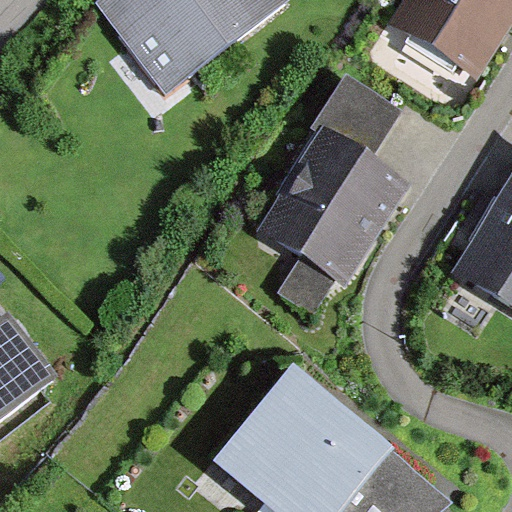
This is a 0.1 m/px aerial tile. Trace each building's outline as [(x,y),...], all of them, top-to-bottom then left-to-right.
[(106,0),(97,7),(127,47),(124,50),(160,98),(281,7),(275,0),(106,0)] [(467,76),(511,4),(511,0),(414,0),(395,31),(467,76)] [(264,237),(336,283),(395,190),(323,144),(264,237)] [(459,279),(511,312),(511,196),(503,211),(489,202),(463,242),(477,251),(459,279)] [(0,419),(47,383),(8,332),(0,337),(0,419)] [(408,511),(428,495),(380,456),(378,458),(295,389),(224,474),(270,511),(408,511)]
